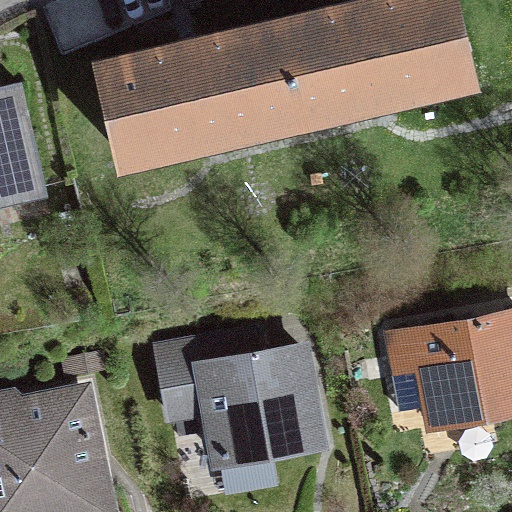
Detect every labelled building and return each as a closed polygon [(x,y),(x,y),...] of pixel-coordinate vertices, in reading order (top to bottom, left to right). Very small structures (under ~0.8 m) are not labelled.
[(452,0),(372,0),(274,23),(295,116),(470,76),(452,0)] [(121,156),(295,116),(274,23),(100,63),(121,156)] [(0,198),(43,189),(18,81),(0,85),(0,198)] [(511,398),(511,309),(386,335),(399,409),(429,403),(431,414),(511,398)] [(158,346),(165,376),(203,370),(219,457),(317,440),(300,346),(262,353),(258,328),(158,346)] [(0,511),(107,511),(83,389),(0,405),(0,511)]
